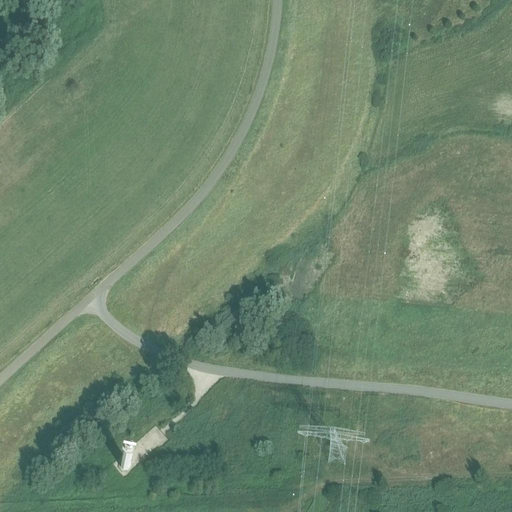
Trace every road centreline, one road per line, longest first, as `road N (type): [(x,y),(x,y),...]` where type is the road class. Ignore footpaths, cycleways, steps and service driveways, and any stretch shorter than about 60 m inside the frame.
road 1 (unclassified): [(511,404),(216,371),(141,344),(89,300)]
road 2 (unclassified): [(89,300),(199,198),(234,150),(258,103),(278,0)]
road 3 (track): [(511,476),(327,484),(306,494)]
